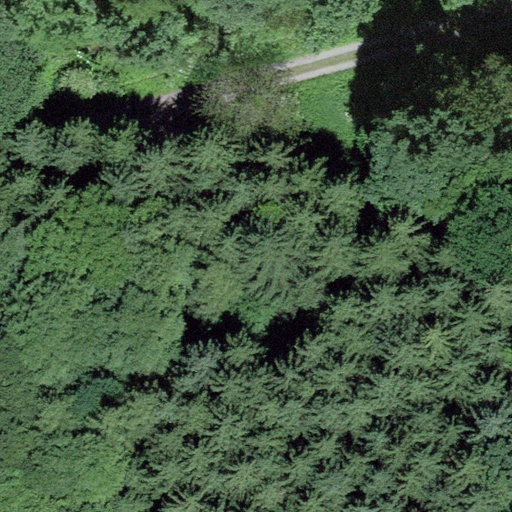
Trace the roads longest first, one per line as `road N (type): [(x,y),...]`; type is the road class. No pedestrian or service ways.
road 1 (track): [(0,150),(133,118),(511,0)]
road 2 (track): [(511,311),(461,272),(259,163),(133,118)]
